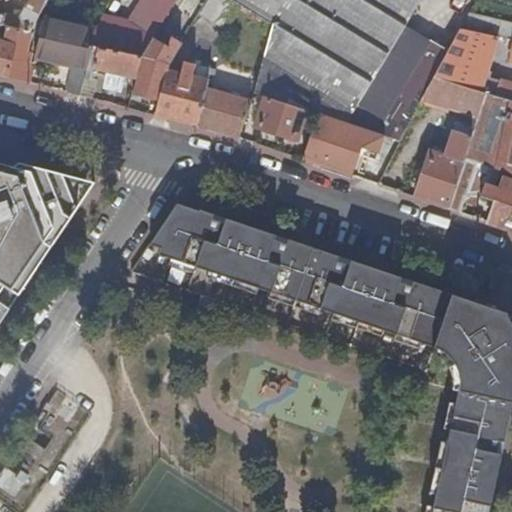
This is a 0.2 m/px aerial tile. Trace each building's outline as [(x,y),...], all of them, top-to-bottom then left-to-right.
[(0,0),(0,26),(12,29),(20,31),(31,33),(47,0),(46,0),(35,0),(31,10),(25,7),(20,17),(4,15),(0,14),(0,0)] [(152,38),(175,0),(142,0),(123,33),(112,23),(98,21),(84,46),(92,47),(97,48),(140,58),(152,38)] [(189,32),(208,0),(184,0),(178,10),(184,13),(176,25),(189,32)] [(228,0),(244,9),(249,0),(228,0)] [(249,0),(244,9),(272,26),(254,94),(266,98),(317,115),(337,121),(346,124),(366,130),(398,141),(422,99),(433,78),(447,52),(406,26),(421,0),(249,0)] [(511,24),(468,15),(460,30),(496,37),(511,40),(511,24)] [(92,47),(84,46),(56,39),(59,28),(45,25),(42,36),(40,36),(35,58),(74,66),(86,69),(92,47)] [(20,31),(12,29),(10,40),(17,42),(20,31)] [(460,30),(447,52),(433,78),(484,93),(511,101),(511,84),(486,76),(496,37),(460,30)] [(16,47),(7,79),(20,82),(31,33),(20,31),(17,42),(16,47)] [(158,100),(166,71),(167,68),(181,45),(170,39),(168,43),(168,48),(152,38),(140,58),(133,86),(131,92),(158,100)] [(0,76),(7,79),(16,47),(0,43),(0,76)] [(129,84),(133,86),(140,58),(97,48),(91,70),(130,79),(129,84)] [(203,77),(208,69),(183,63),(181,75),(166,71),(158,100),(154,116),(194,127),(205,89),(206,90),(206,88),(209,79),(203,77)] [(86,69),(74,66),(67,94),(79,97),(84,78),(86,69)] [(84,78),(79,97),(90,100),(95,81),(84,78)] [(484,93),(433,78),(422,99),(477,117),(484,93)] [(250,107),(252,102),(206,88),(206,90),(205,89),(194,127),(238,139),(245,119),(250,107)] [(511,101),(484,93),(477,117),(471,136),(464,158),(511,174),(511,101)] [(317,115),(266,98),(261,111),(257,123),(256,127),(296,140),(303,119),(315,122),(317,115)] [(261,111),(250,107),(245,119),(257,123),(261,111)] [(337,121),(317,115),(315,122),(301,161),(351,177),(358,155),(329,145),(337,121)] [(346,124),(337,121),(329,145),(358,155),(366,130),(346,124)] [(464,158),(471,136),(452,130),(444,156),(430,151),(415,198),(448,209),(453,191),(463,162),(464,158)] [(0,326),(96,184),(17,163),(14,166),(0,162),(0,326)] [(475,166),(463,162),(453,191),(466,195),(475,166)] [(489,223),(511,229),(511,181),(504,179),(500,191),(485,186),(482,198),(496,202),(489,223)] [(453,191),(448,209),(461,213),(466,195),(453,191)] [(459,389),(431,511),(487,511),(511,400),(511,328),(510,326),(502,324),(505,314),(246,228),(201,212),(201,214),(178,207),(151,247),(162,251),(160,257),(436,348),(444,352),(448,355),(454,363),(456,367),(459,375),(459,385),(459,389)]
